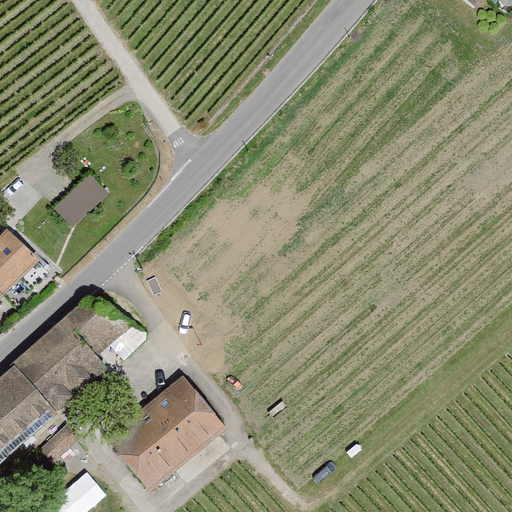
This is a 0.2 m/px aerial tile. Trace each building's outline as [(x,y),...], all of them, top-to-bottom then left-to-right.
[(463,0),(473,8),(479,0),(463,0)] [(94,171),(55,205),(73,225),(112,192),(94,171)] [(0,291),(39,253),(11,223),(0,233),(0,291)] [(102,284),(0,378),(0,454),(140,325),(102,284)] [(226,423),(185,374),(112,435),(153,484),(226,423)] [(88,468),(37,511),(86,511),(109,492),(88,468)]
